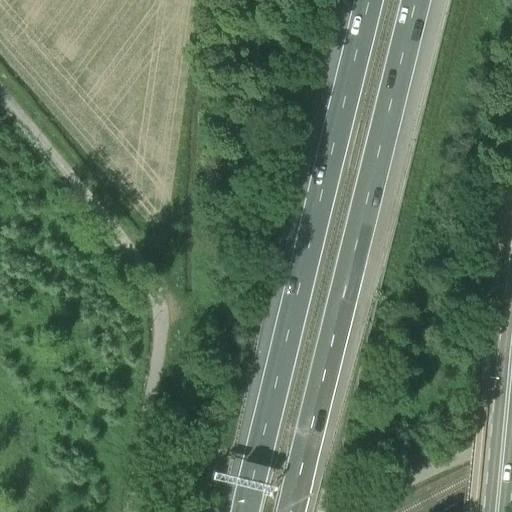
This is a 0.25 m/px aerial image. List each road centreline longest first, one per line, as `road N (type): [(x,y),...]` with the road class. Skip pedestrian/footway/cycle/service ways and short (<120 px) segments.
road 1 (motorway): [(289,511),(420,0)]
road 2 (motorway): [(368,0),(243,511)]
road 3 (unclassified): [(131,511),(158,303),(141,264),(0,94)]
road 4 (unclassified): [(345,511),(511,430)]
road 5 (secondary): [(494,511),(511,344)]
